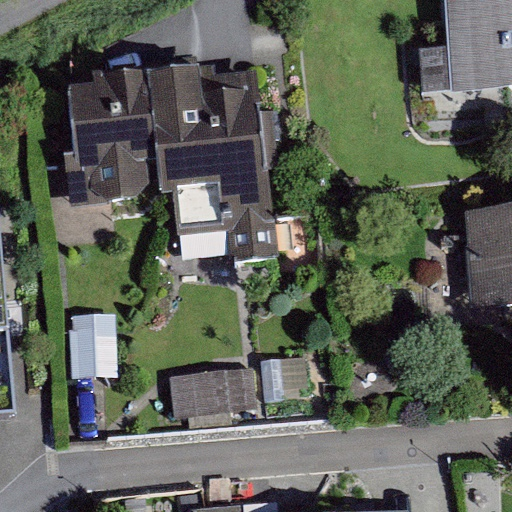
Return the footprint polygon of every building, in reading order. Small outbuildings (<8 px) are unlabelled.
[(511,96),(511,0),(461,0),(463,97),(511,96)] [(258,120),(255,73),(97,82),(105,215),(218,208),(223,279),(312,274),(302,118),(258,120)] [(511,212),(488,214),(497,321),(511,320),(511,212)] [(0,342),(33,339),(23,223),(0,224),(0,342)] [(84,376),(126,372),(121,312),(79,316),(84,376)] [(182,419),(265,414),(262,367),(179,373),(182,419)]
